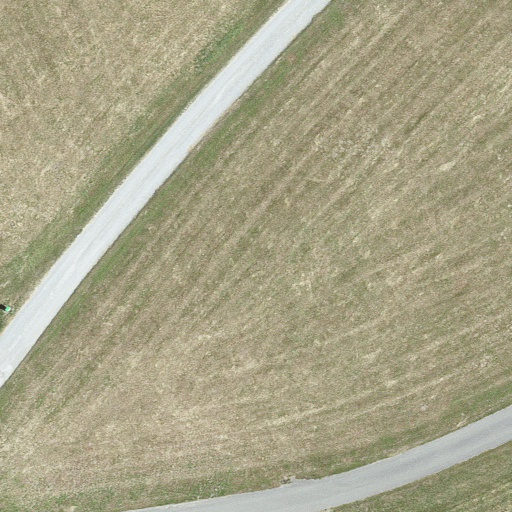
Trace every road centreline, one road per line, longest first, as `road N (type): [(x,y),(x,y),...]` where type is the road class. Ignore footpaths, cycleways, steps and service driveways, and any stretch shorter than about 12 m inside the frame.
road 1 (track): [(310,0),(255,53),(64,278),(0,367)]
road 2 (track): [(237,511),(374,486),(511,425)]
